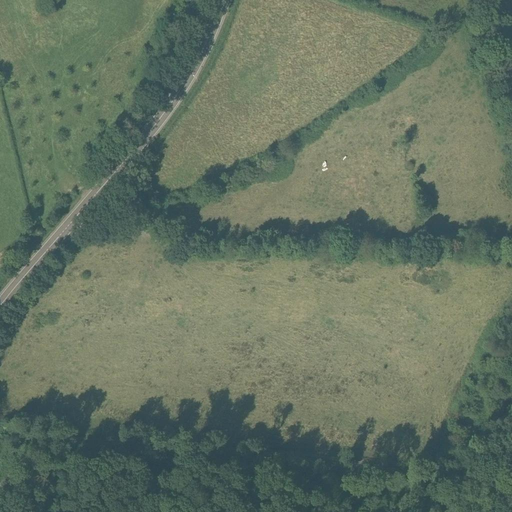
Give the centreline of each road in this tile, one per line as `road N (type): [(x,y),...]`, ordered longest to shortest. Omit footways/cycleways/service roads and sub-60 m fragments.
road 1 (track): [(0,490),(41,447),(68,438),(448,473),(511,419)]
road 2 (secondary): [(0,305),(166,109),(222,0)]
